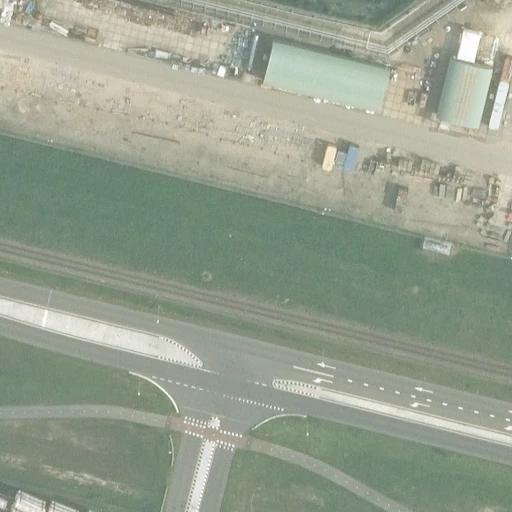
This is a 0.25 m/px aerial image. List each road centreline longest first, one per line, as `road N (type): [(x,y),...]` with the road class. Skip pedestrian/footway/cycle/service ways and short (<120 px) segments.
road 1 (secondary): [(0,320),(511,453)]
road 2 (secondary): [(511,412),(0,287)]
